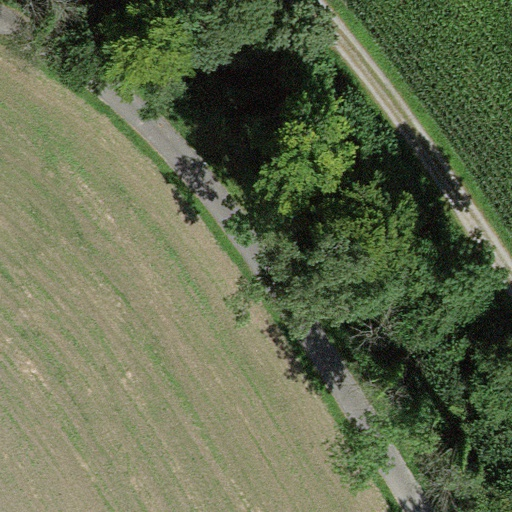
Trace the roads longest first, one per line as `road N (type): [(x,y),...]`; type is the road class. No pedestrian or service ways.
road 1 (residential): [(425,511),(323,345),(206,178),(137,109),(0,15)]
road 2 (track): [(311,0),(386,81),(511,265)]
